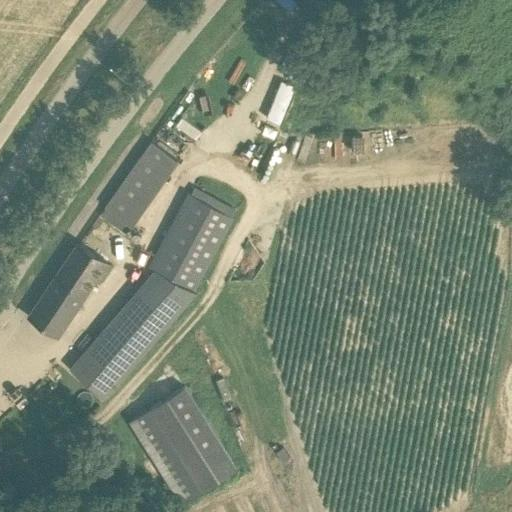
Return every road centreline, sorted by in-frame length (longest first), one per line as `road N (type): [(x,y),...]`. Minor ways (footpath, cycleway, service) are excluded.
road 1 (unclassified): [(0,308),(118,122),(216,0)]
road 2 (unknown): [(0,361),(61,344),(107,291),(181,175),(207,168),(242,188)]
road 3 (unclassified): [(142,0),(0,201)]
